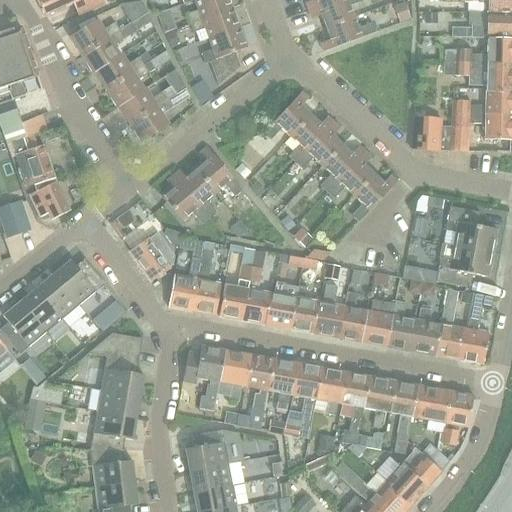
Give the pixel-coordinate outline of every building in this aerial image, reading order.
[(35,0),(42,17),(72,4),(78,16),(104,4),(101,0),(35,0)] [(228,0),(193,0),(198,10),(186,15),(189,24),(232,8),(228,0)] [(308,11),(337,0),(312,0),(305,3),(308,11)] [(320,16),(324,28),(353,17),(349,6),(363,1),(363,0),(337,0),(308,11),(311,19),(320,16)] [(478,3),(487,3),(487,14),(511,14),(511,0),(464,0),(464,3),(476,4),(478,3)] [(138,19),(147,14),(141,4),(129,5),(138,19)] [(399,23),(410,19),(404,4),(393,8),(399,23)] [(199,43),(208,39),(239,28),(232,8),(189,24),(193,33),(195,32),(199,43)] [(459,9),(444,11),(444,21),(460,20),(459,9)] [(154,15),(159,26),(168,23),(164,11),(154,15)] [(80,56),(119,31),(131,24),(136,20),(131,12),(103,30),(96,20),(69,37),(80,56)] [(424,13),(424,23),(436,23),(436,13),(424,13)] [(136,20),(131,24),(136,32),(151,22),(147,14),(138,19),(136,20)] [(511,36),(511,14),(487,14),(475,14),(475,25),(470,25),(470,29),(451,29),(451,38),(486,38),(486,36),(511,36)] [(353,17),(324,28),(329,40),(320,43),(323,52),(361,38),(360,38),(375,32),(372,23),(357,29),(353,17)] [(0,34),(0,104),(41,90),(34,69),(36,68),(34,62),(32,63),(20,28),(0,34)] [(235,52),(246,48),(239,28),(208,39),(212,50),(200,54),(205,65),(209,63),(218,86),(240,67),(235,52)] [(164,34),(171,48),(179,44),(172,30),(164,34)] [(80,56),(92,74),(94,73),(93,72),(119,56),(113,46),(124,39),(119,31),(80,56)] [(444,50),(444,63),(455,63),(511,64),(511,40),(486,40),(486,55),(470,54),(470,51),(444,50)] [(154,70),(170,60),(166,51),(149,62),(154,70)] [(93,72),(94,73),(104,90),(143,66),(138,58),(127,65),(120,54),(119,56),(93,72)] [(511,64),(455,63),(454,77),(469,77),(469,86),(485,87),(511,87),(511,64)] [(104,90),(116,108),(118,107),(143,90),(137,81),(148,74),(143,66),(104,90)] [(164,71),(149,79),(154,88),(169,81),(164,71)] [(191,95),(198,106),(211,98),(201,81),(188,89),(191,94),(191,95)] [(143,90),(118,107),(129,124),(175,95),(170,87),(151,99),(145,89),(143,90)] [(161,115),(172,108),(189,98),(185,89),(175,96),(175,95),(129,124),(140,143),(168,125),(161,115)] [(451,114),(511,116),(511,92),(485,91),(484,107),(468,106),(468,102),(452,102),(451,114)] [(281,129),(290,138),(311,115),(301,106),(307,99),(301,93),(291,103),(273,122),(274,122),(263,134),(270,140),(281,129)] [(0,105),(0,118),(18,112),(14,101),(0,105)] [(21,124),(18,112),(0,118),(0,127),(1,131),(21,124)] [(511,139),(511,116),(451,114),(450,153),(467,153),(468,124),(483,124),(483,139),(511,139)] [(288,157),(295,164),(333,123),(327,117),(320,124),(311,115),(290,138),(298,145),(288,157)] [(415,118),(413,150),(420,151),(428,151),(434,152),(440,152),(448,153),(450,153),(451,128),(442,128),(443,120),(415,118)] [(333,123),(295,164),(302,170),(312,158),(321,167),(342,144),(332,136),(339,129),(333,123)] [(26,137),(21,124),(1,131),(6,144),(11,143),(26,188),(33,186),(36,192),(29,195),(40,218),(48,214),(51,221),(69,211),(55,183),(54,179),(43,146),(26,151),(22,139),(26,137)] [(55,128),(44,131),(48,141),(59,138),(55,128)] [(319,186),(326,193),(364,152),(358,147),(352,153),(342,144),(321,167),(330,175),(319,186)] [(205,161),(195,170),(215,193),(224,185),(234,197),(241,191),(231,179),(232,178),(206,148),(199,154),(205,161)] [(364,152),(326,193),(333,199),(344,188),(352,196),(373,174),(364,165),(371,158),(364,152)] [(251,173),(242,164),(235,171),(245,180),(251,173)] [(206,201),(215,193),(195,170),(185,178),(179,171),(173,176),(209,219),(216,213),(206,201)] [(373,174),(352,196),(362,204),(351,216),(358,222),(369,211),(396,182),(390,176),(383,183),(373,174)] [(209,219),(173,176),(166,182),(172,189),(162,198),(181,221),(191,213),(201,225),(209,219)] [(250,189),(258,198),(265,191),(256,183),(250,189)] [(417,200),(415,211),(425,213),(428,197),(422,196),(417,200)] [(20,202),(0,207),(0,220),(6,239),(30,231),(20,202)] [(455,233),(453,247),(492,254),(496,230),(477,226),(479,213),(449,207),(445,231),(455,233)] [(250,208),(237,219),(238,221),(245,229),(259,218),(250,208)] [(123,230),(136,221),(128,211),(115,220),(123,230)] [(287,216),(280,221),(288,230),(294,225),(287,216)] [(245,229),(238,221),(229,229),(238,239),(247,231),(245,229)] [(165,230),(163,236),(170,246),(178,247),(179,234),(165,230)] [(293,238),(304,248),(311,240),(300,230),(293,238)] [(173,257),(171,254),(157,234),(148,241),(148,240),(129,253),(149,282),(171,266),(173,257)] [(174,277),(168,308),(191,312),(200,260),(202,251),(204,243),(194,241),(191,259),(188,279),(174,277)] [(488,278),(492,254),(453,247),(450,260),(440,258),(435,282),(465,288),(468,274),(488,278)] [(243,249),(240,265),(241,266),(251,268),(254,251),(243,249)] [(225,272),(231,252),(222,250),(217,270),(225,272)] [(330,253),(313,250),(306,258),(323,261),(330,253)] [(211,252),(202,251),(200,260),(191,312),(214,316),(220,285),(206,282),(209,266),(211,252)] [(254,251),(251,268),(241,321),(264,326),(270,294),(257,291),(264,253),(254,251)] [(287,266),(302,269),(303,260),(289,257),(287,266)] [(70,261),(53,275),(78,306),(104,284),(84,260),(75,267),(70,261)] [(303,260),(302,269),(315,271),(317,262),(303,260)] [(339,267),(327,265),(324,279),(337,281),(339,267)] [(402,278),(411,280),(414,267),(404,265),(402,278)] [(218,317),(241,321),(251,268),(241,266),(237,288),(224,285),(218,317)] [(353,271),(350,284),(358,286),(361,272),(353,271)] [(375,273),(372,285),(386,287),(388,276),(375,273)] [(61,320),(78,306),(53,275),(36,289),(61,320)] [(423,283),(411,280),(409,292),(421,294),(423,283)] [(268,326),(290,330),(298,287),(298,288),(284,286),(284,285),(276,283),(268,326)] [(435,285),(423,283),(421,294),(432,296),(435,285)] [(316,335),(338,339),(344,307),(333,305),(337,287),(325,285),(316,335)] [(306,289),(298,287),(290,330),(312,334),(319,299),(314,298),(314,302),(304,300),(306,289)] [(36,289),(19,303),(45,333),(61,320),(36,289)] [(446,290),(440,325),(434,357),(456,361),(462,329),(450,327),(451,323),(457,292),(446,290)] [(347,293),(344,307),(338,339),(360,343),(366,312),(351,309),(351,305),(354,305),(356,295),(347,293)] [(470,305),(472,295),(461,293),(459,303),(470,305)] [(492,298),(472,295),(470,305),(460,361),(482,365),(488,334),(476,332),(480,309),(490,310),(492,298)] [(386,348),(392,316),(379,314),(382,302),(372,300),(364,344),(386,348)] [(405,304),(394,302),(392,316),(386,348),(408,352),(414,320),(402,318),(405,304)] [(0,332),(19,355),(45,333),(19,303),(2,317),(7,323),(0,329),(0,332)] [(93,324),(100,319),(92,309),(86,315),(93,324)] [(412,353),(434,357),(440,325),(426,322),(428,310),(420,309),(412,353)] [(111,334),(99,344),(139,351),(141,339),(111,334)] [(0,383),(11,374),(0,360),(0,356),(7,351),(0,342),(0,383)] [(87,355),(106,358),(106,357),(137,363),(139,351),(99,344),(87,354),(87,355)] [(213,412),(218,383),(218,382),(224,351),(201,347),(199,355),(188,353),(182,382),(195,385),(197,379),(210,381),(209,386),(207,385),(205,397),(201,396),(198,409),(213,412)] [(247,355),(224,351),(218,382),(218,383),(232,385),(230,397),(239,398),(247,355)] [(251,409),(263,411),(267,391),(273,360),(250,356),(245,387),(259,390),(258,395),(254,394),(251,409)] [(90,369),(86,389),(100,391),(139,398),(143,376),(135,375),(137,363),(106,357),(106,358),(103,372),(90,369)] [(295,364),(273,360),(267,391),(279,394),(276,410),(286,412),(295,364)] [(299,427),(285,424),(283,435),(299,438),(299,437),(308,438),(315,400),(321,369),(298,364),(293,396),(309,399),(309,403),(304,402),(299,427)] [(343,373),(321,369),(315,400),(329,403),(327,415),(335,416),(343,373)] [(341,443),(352,445),(356,446),(363,409),(369,377),(346,373),(340,405),(353,407),(351,419),(348,432),(343,431),(341,443)] [(391,381),(369,377),(363,409),(375,411),(372,427),(379,429),(383,425),(391,381)] [(44,403),(60,406),(63,390),(51,388),(45,381),(37,388),(32,387),(28,400),(44,403)] [(407,438),(411,418),(417,386),(394,382),(389,414),(401,416),(394,453),(404,455),(407,438)] [(451,392),(417,386),(411,418),(428,421),(426,431),(443,434),(451,392)] [(100,391),(96,412),(136,419),(139,398),(100,391)] [(473,396),(451,392),(443,434),(441,444),(455,447),(458,431),(457,431),(458,426),(467,428),(473,396)] [(28,400),(26,415),(42,418),(44,403),(28,400)] [(85,426),(87,413),(74,411),(72,424),(85,426)] [(132,441),(136,419),(96,412),(90,450),(122,451),(124,439),(132,441)] [(219,423),(235,426),(237,415),(221,412),(219,423)] [(253,418),(237,415),(235,426),(251,429),(253,418)] [(283,435),(285,424),(269,421),(267,432),(283,435)] [(185,450),(189,472),(228,465),(228,464),(243,461),(238,434),(222,431),(190,437),(192,449),(185,450)] [(320,436),(316,451),(331,454),(334,439),(320,436)] [(366,438),(364,448),(366,449),(380,451),(382,441),(366,438)] [(386,483),(411,505),(440,472),(449,462),(429,444),(420,454),(414,449),(401,464),(402,465),(386,483)] [(281,445),(279,458),(292,460),(294,447),(281,445)] [(358,458),(366,449),(364,448),(356,446),(352,445),(347,449),(358,458)] [(90,450),(94,488),(134,483),(131,461),(123,462),(122,451),(90,450)] [(40,468),(45,457),(34,452),(29,463),(40,468)] [(323,458),(304,466),(307,474),(326,465),(331,463),(331,454),(323,458)] [(280,464),(271,464),(273,477),(281,476),(280,464)] [(333,472),(367,503),(377,511),(404,511),(411,505),(386,483),(375,495),(340,464),(333,472)] [(232,486),(228,465),(189,472),(192,493),(232,486)] [(256,495),(268,494),(266,477),(253,479),(256,495)] [(136,505),(134,483),(94,488),(96,511),(129,511),(129,506),(136,505)] [(192,493),(195,511),(207,511),(236,507),(236,506),(247,504),(244,484),(232,486),(192,493)] [(288,484),(280,485),(281,497),(290,496),(288,484)] [(52,496),(42,497),(44,511),(53,510),(52,496)] [(306,511),(314,504),(305,496),(292,509),(294,511),(306,511)] [(377,511),(367,503),(365,506),(354,496),(340,511),(377,511)]
